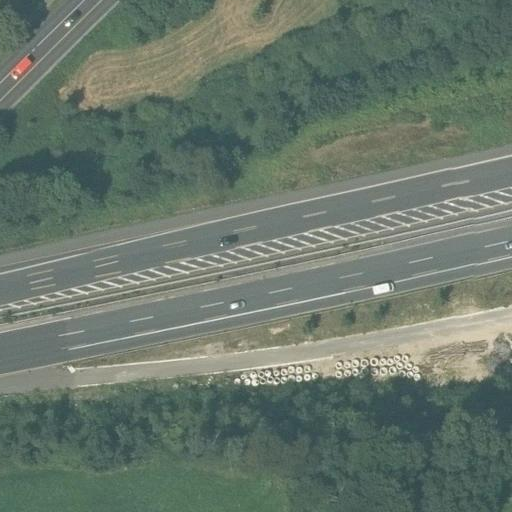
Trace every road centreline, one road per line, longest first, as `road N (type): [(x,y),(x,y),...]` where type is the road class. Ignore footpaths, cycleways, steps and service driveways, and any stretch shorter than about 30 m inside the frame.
road 1 (motorway): [(511,166),(0,289)]
road 2 (motorway): [(0,345),(511,236)]
road 3 (motorway): [(0,386),(315,347)]
road 4 (secondary): [(98,0),(0,92)]
